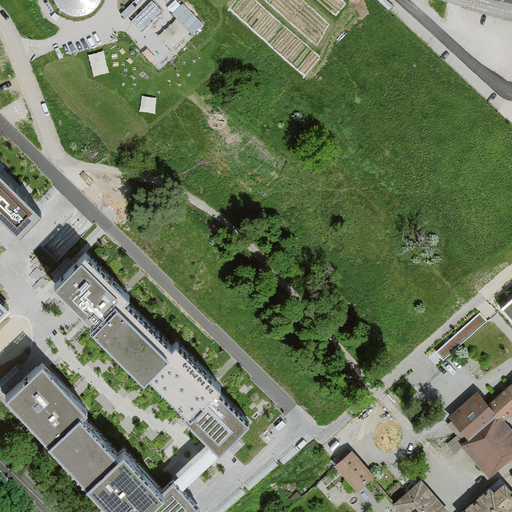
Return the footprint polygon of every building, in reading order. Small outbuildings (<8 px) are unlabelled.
[(100,7),(102,0),(54,0),(56,6),(62,12),(70,16),(78,18),(86,16),(94,13),(100,7)] [(155,0),(152,0),(133,18),(144,29),(165,9),(155,0)] [(183,3),(172,13),(193,34),(204,24),(183,3)] [(0,213),(20,233),(41,211),(0,170),(0,213)] [(172,345),(126,300),(131,296),(86,252),(55,285),(93,323),(90,326),(144,379),(148,374),(186,411),(182,415),(210,443),(219,452),(249,422),(217,390),(222,385),(176,340),(172,345)] [(305,253),(296,260),(305,272),(314,265),(305,253)] [(0,314),(9,305),(0,296),(0,314)] [(511,301),(503,310),(511,321),(511,301)] [(446,355),(487,318),(481,311),(440,348),(446,355)] [(124,448),(118,454),(83,416),(88,411),(42,362),(5,396),(113,511),(198,511),(201,509),(181,488),(173,479),(162,489),(124,448)] [(467,443),(465,445),(491,475),(511,456),(511,429),(503,419),(511,410),(511,384),(490,405),(479,392),(452,416),(455,419),(472,439),(467,443)] [(472,439),(455,419),(449,423),(459,435),(467,443),(472,439)] [(467,443),(459,435),(456,437),(449,443),(456,452),(464,446),(465,445),(467,443)] [(219,452),(210,443),(180,472),(173,479),(181,488),(188,481),(219,452)] [(352,451),(337,464),(358,489),(373,476),(352,451)] [(511,511),(511,491),(502,480),(499,483),(464,511),(511,511)] [(422,481),(396,504),(402,511),(448,511),(422,481)] [(295,511),(283,497),(265,511),(295,511)]
